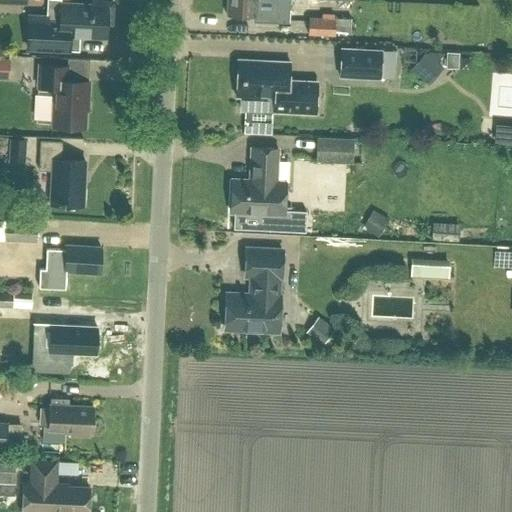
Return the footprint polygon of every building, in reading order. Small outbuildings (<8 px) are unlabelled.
[(110,24),(111,1),(91,0),(91,4),(45,2),(45,14),(26,13),(24,48),(71,51),(72,35),(104,37),(105,24),(110,24)] [(288,0),(227,0),(227,14),(253,15),(252,21),(288,23),(288,0)] [(334,36),(334,19),(308,19),(307,35),(334,36)] [(338,76),(378,78),(380,50),(340,48),(338,76)] [(458,53),(446,52),(446,66),(457,67),(458,53)] [(425,54),(413,69),(423,78),(435,63),(425,54)] [(0,78),(8,79),(9,59),(0,58),(0,78)] [(314,114),(315,86),(287,84),(288,61),(236,59),(234,96),(240,97),(239,110),(272,112),(314,114)] [(86,102),(87,81),(65,80),(66,66),(38,65),(37,87),(53,87),(51,125),(83,127),(84,102),(86,102)] [(311,135),(311,159),(348,160),(349,136),(311,135)] [(24,162),(25,140),(9,139),(7,161),(24,162)] [(82,205),(84,162),(60,161),(61,142),(40,141),(39,170),(51,170),(49,203),(82,205)] [(230,179),(229,212),(233,212),(232,228),(304,232),(305,211),(289,210),(288,218),(282,218),(283,215),(284,191),(274,191),(276,148),(250,147),(248,180),(230,179)] [(372,210),(362,227),(377,236),(387,220),(372,210)] [(458,240),(458,223),(432,222),(431,239),(458,240)] [(0,237),(28,239),(29,230),(0,229),(0,237)] [(99,273),(100,248),(65,246),(65,250),(46,249),(45,269),(39,268),(38,287),(64,289),(65,271),(99,273)] [(280,277),(281,251),(245,249),(244,275),(251,275),(250,295),(225,294),(223,328),(277,331),(279,297),(276,297),(277,277),(280,277)] [(447,277),(448,259),(410,258),(409,275),(447,277)] [(0,292),(0,306),(30,308),(31,294),(0,292)] [(316,318),(305,333),(321,344),(332,329),(316,318)] [(33,349),(32,369),(67,371),(68,362),(70,363),(70,352),(95,354),(96,326),(44,324),(43,350),(33,349)] [(91,434),(92,408),(67,407),(68,400),(50,399),(49,409),(40,408),(40,424),(49,425),(49,427),(65,427),(64,433),(91,434)] [(15,457),(0,457),(0,493),(14,493),(15,457)] [(55,486),(56,461),(30,459),(29,482),(23,482),(22,505),(61,507),(60,511),(87,511),(88,487),(55,486)]
